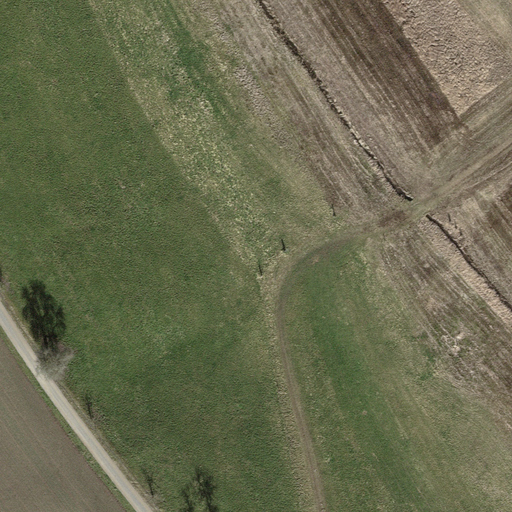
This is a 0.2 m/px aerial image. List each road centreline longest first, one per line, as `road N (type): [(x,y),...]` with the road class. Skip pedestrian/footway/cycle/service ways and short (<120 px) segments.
road 1 (track): [(316,511),(271,289),(284,265),(425,204),(511,139)]
road 2 (track): [(152,511),(69,411),(0,305)]
